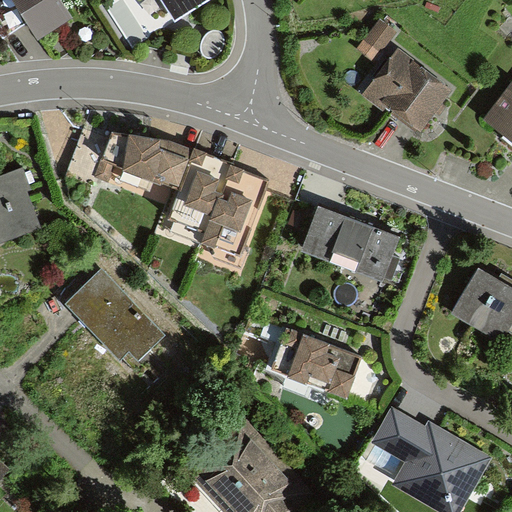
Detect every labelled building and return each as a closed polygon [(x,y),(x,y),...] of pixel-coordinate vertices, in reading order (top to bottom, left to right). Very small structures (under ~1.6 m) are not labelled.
[(57,0),(10,0),(39,45),(72,24),(63,8),(57,0)] [(166,0),(177,17),(203,0),(166,0)] [(364,42),(381,55),(397,34),(380,21),(364,42)] [(400,50),(363,98),(384,113),(387,109),(421,135),(454,92),(400,50)] [(511,86),(484,123),(511,143),(511,86)] [(179,182),(194,145),(161,133),(129,125),(128,130),(113,127),(109,137),(95,175),(110,180),(118,158),(179,182)] [(109,137),(83,128),(66,174),(92,184),(95,175),(109,137)] [(203,232),(241,247),(269,177),(243,167),(244,164),(207,149),(208,147),(195,142),(194,145),(179,182),(168,210),(206,225),(203,232)] [(0,240),(43,225),(29,185),(32,184),(24,163),(0,172),(0,240)] [(401,229),(320,197),(302,243),(383,275),(401,229)] [(511,280),(479,263),(454,308),(503,335),(508,325),(511,327),(511,280)] [(165,331),(102,264),(68,296),(108,339),(122,354),(130,348),(138,357),(165,331)] [(345,396),(362,354),(329,341),(331,336),(303,325),(302,328),(285,321),(267,365),(288,373),(285,383),(308,392),(311,383),(345,396)] [(183,511),(292,511),(319,489),(241,403),(155,480),(166,493),(183,511)] [(455,511),(489,454),(438,423),(430,419),(426,425),(393,406),(376,435),(408,454),(395,475),(455,511)] [(0,474),(10,464),(0,454),(0,474)]
